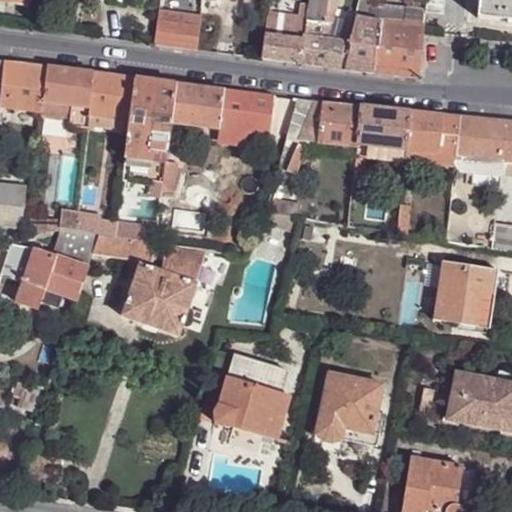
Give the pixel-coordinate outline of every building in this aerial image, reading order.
[(308,0),(308,6),(303,37),(318,39),(321,21),(332,23),(335,0),(308,0)] [(372,3),(360,0),(356,17),(355,20),(380,24),(380,23),(422,28),(423,15),(424,13),(404,10),(403,13),(371,10),(372,3)] [(444,0),(440,0),(425,0),(424,13),(423,15),(442,17),(444,0)] [(511,23),(511,0),(478,0),(477,20),(511,23)] [(260,61),(298,67),(303,37),(308,6),(300,5),(298,18),(268,13),(260,61)] [(172,13),(158,11),(157,23),(171,25),(172,13)] [(197,29),(198,18),(172,13),(171,25),(197,29)] [(352,34),(355,20),(356,17),(332,23),(321,21),(318,39),(339,42),(340,33),(352,34)] [(380,24),(355,20),(352,34),(350,44),(342,72),(374,75),(380,24)] [(171,25),(157,23),(154,47),(194,53),(197,29),(171,25)] [(380,23),(380,24),(374,75),(417,80),(422,34),(422,28),(380,23)] [(350,44),(352,34),(340,33),(339,42),(350,44)] [(303,37),(298,67),(342,72),(350,44),(339,42),(318,39),(303,37)] [(6,62),(0,107),(41,113),(46,67),(6,62)] [(95,74),(46,67),(41,113),(40,116),(70,120),(70,128),(88,131),(89,126),(91,115),(91,109),(95,74)] [(135,79),(95,74),(91,109),(91,115),(131,120),(135,79)] [(175,85),(135,79),(131,120),(129,131),(126,157),(134,158),(132,173),(148,175),(150,161),(166,162),(168,149),(170,124),(175,85)] [(235,94),(175,85),(170,124),(219,131),(220,126),(231,128),(235,94)] [(299,103),(267,98),(263,123),(291,126),(299,103)] [(300,146),(301,143),(317,145),(323,105),(317,104),(299,103),(291,126),(288,140),(298,144),(300,146)] [(362,109),(323,105),(317,145),(356,149),(357,146),(362,109)] [(411,113),(362,109),(357,146),(369,147),(406,151),(411,113)] [(460,118),(411,113),(406,151),(405,162),(454,167),(455,158),(460,118)] [(131,120),(91,115),(89,126),(129,131),(131,120)] [(507,124),(460,118),(455,158),(502,162),(507,124)] [(511,124),(507,124),(502,162),(502,165),(511,165),(511,124)] [(303,150),(299,148),(300,146),(298,144),(297,147),(285,173),(293,176),(303,150)] [(369,147),(357,146),(356,149),(355,160),(365,161),(368,161),(369,147)] [(183,151),(168,149),(166,162),(175,163),(181,164),(183,151)] [(502,162),(455,158),(454,167),(453,172),(473,174),(501,177),(502,165),(502,162)] [(365,161),(355,160),(353,183),(363,184),(365,161)] [(175,163),(166,162),(164,180),(161,199),(171,200),(175,163)] [(499,190),(501,177),(473,174),(472,187),(499,190)] [(161,199),(164,180),(151,178),(149,202),(161,203),(161,199)] [(410,183),(403,182),(401,197),(408,198),(410,183)] [(0,185),(0,225),(22,229),(27,188),(0,185)] [(276,193),(266,214),(298,218),(299,211),(279,204),(283,196),(276,193)] [(408,198),(401,197),(397,224),(405,225),(408,198)] [(142,200),(138,242),(155,244),(161,203),(149,202),(142,200)] [(102,215),(79,212),(79,215),(77,233),(99,236),(100,236),(102,222),(102,215)] [(77,233),(79,215),(62,213),(61,224),(59,232),(62,232),(77,233)] [(266,214),(259,231),(297,236),(303,219),(298,218),(266,214)] [(46,222),(28,221),(25,242),(44,236),(46,222)] [(61,224),(46,222),(44,236),(59,232),(61,224)] [(115,238),(117,223),(102,222),(100,236),(103,237),(115,238)] [(397,224),(396,235),(404,236),(405,225),(397,224)] [(511,226),(492,224),(488,250),(490,250),(511,253),(511,226)] [(302,225),(298,248),(321,252),(325,229),(302,225)] [(35,249),(12,246),(3,275),(24,282),(18,301),(39,309),(42,301),(58,307),(62,295),(78,300),(93,252),(99,236),(77,233),(62,232),(59,232),(53,255),(35,249)] [(142,260),(123,317),(88,305),(78,339),(136,360),(147,325),(180,337),(182,329),(206,253),(155,244),(138,242),(115,238),(103,237),(100,236),(99,236),(93,252),(142,260)] [(445,263),(496,272),(499,256),(447,248),(445,263)] [(206,253),(182,329),(203,335),(216,286),(224,288),(232,256),(206,253)] [(487,330),(496,272),(445,263),(436,322),(454,324),(477,328),(487,330)] [(234,359),(227,379),(279,395),(286,375),(234,359)] [(511,374),(499,372),(497,382),(511,385),(511,384),(511,374)] [(511,385),(497,382),(457,374),(449,412),(458,413),(456,422),(511,433),(511,385)] [(317,435),(341,441),(344,429),(372,435),(377,412),(382,387),(329,375),(317,435)] [(279,395),(227,379),(220,405),(215,412),(216,422),(223,427),(233,427),(278,441),(291,398),(279,395)] [(14,408),(39,416),(48,390),(17,380),(11,397),(18,399),(14,408)] [(421,389),(416,411),(427,413),(432,391),(421,389)] [(447,420),(456,422),(458,413),(449,412),(447,420)] [(344,429),(341,441),(377,448),(380,437),(372,435),(344,429)] [(30,460),(17,495),(52,499),(63,460),(30,460)] [(449,507),(456,506),(462,468),(410,460),(402,511),(424,511),(425,511),(431,511),(445,511),(446,511),(449,507)] [(463,511),(462,511),(470,511),(471,511),(477,470),(462,468),(456,506),(462,510),(463,511)]
